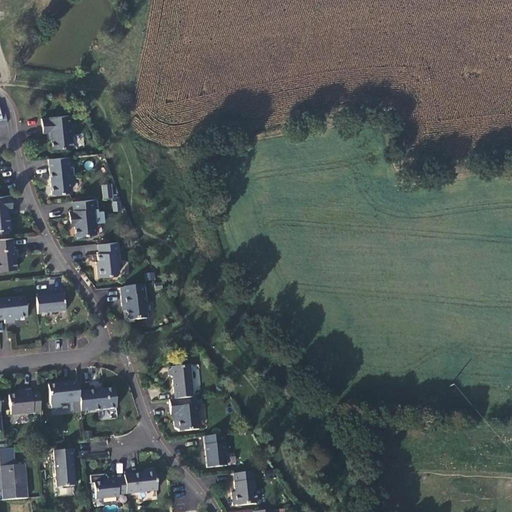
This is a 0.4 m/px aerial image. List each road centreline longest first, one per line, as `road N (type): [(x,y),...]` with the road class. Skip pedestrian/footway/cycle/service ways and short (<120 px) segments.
road 1 (residential): [(0,90),(30,187),(104,318),(101,346)]
road 2 (residential): [(101,346),(125,358),(168,456),(216,511)]
